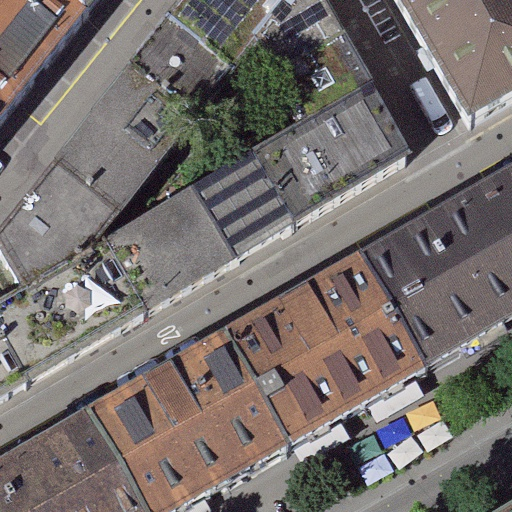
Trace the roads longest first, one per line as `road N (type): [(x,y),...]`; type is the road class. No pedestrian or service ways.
road 1 (residential): [(453,196),(0,457)]
road 2 (residential): [(162,0),(0,200)]
road 3 (residential): [(345,0),(453,196)]
